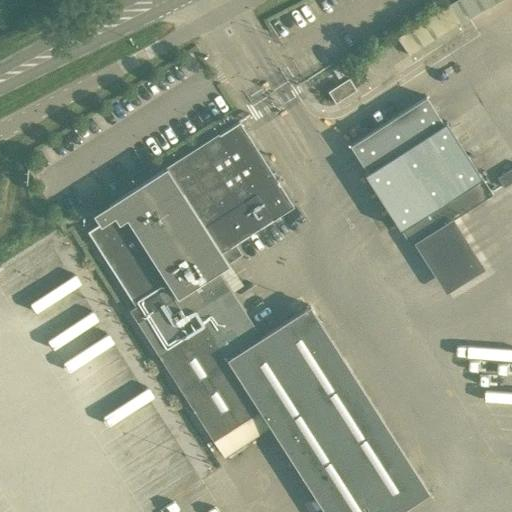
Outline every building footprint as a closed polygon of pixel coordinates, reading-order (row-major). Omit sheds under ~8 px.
[(397,37),(409,55),(461,21),(450,2),(397,37)] [(350,79),(330,92),(337,103),(357,90),(350,79)] [(368,172),(366,173),(411,245),(492,194),(446,123),(444,124),(427,97),(352,145),(368,172)] [(138,321),(214,441),(261,410),(271,426),(326,511),(398,511),(429,493),(310,306),(261,338),(218,270),(194,285),(178,278),(158,246),(200,220),(221,254),(235,244),(292,208),(294,207),(240,123),(219,136),(219,135),(116,200),(122,210),(101,223),(89,232),(135,305),(130,309),(138,321)] [(503,187),(511,181),(511,167),(497,177),(503,187)]
